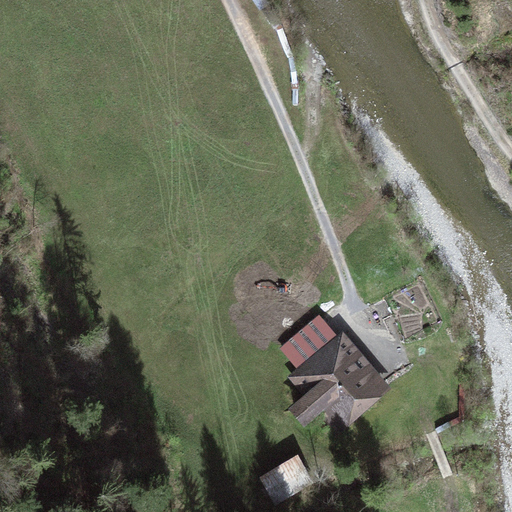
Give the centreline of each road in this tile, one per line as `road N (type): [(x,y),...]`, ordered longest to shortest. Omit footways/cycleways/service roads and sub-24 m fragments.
road 1 (track): [(228,0),(326,229),(355,321),(388,365)]
road 2 (track): [(424,0),(443,48),(511,152)]
